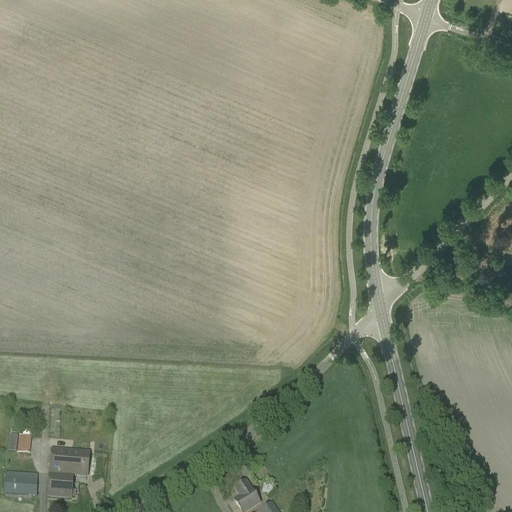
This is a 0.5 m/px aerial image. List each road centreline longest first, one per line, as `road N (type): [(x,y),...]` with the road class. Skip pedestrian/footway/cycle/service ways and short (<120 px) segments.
road 1 (unclassified): [(130,511),(279,408),(379,307)]
road 2 (secondary): [(379,307),(371,244),(377,171),(425,16)]
road 3 (secondary): [(428,511),(379,307)]
road 4 (unclassified): [(379,307),(511,175)]
